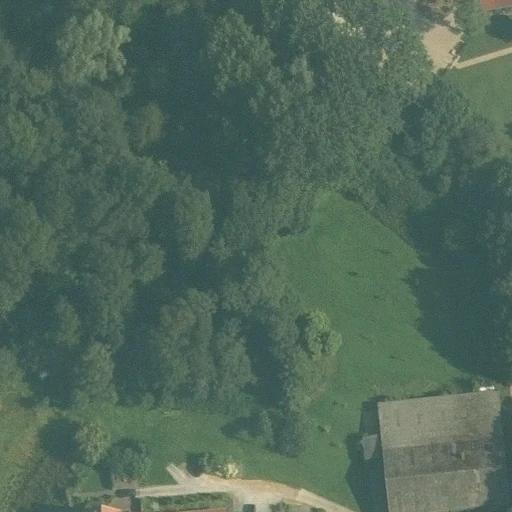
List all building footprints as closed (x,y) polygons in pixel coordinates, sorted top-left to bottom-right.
[(511,0),(493,0),(494,14),(511,12),(511,0)] [(198,202),(212,176),(200,169),(186,195),(198,202)] [(244,193),(212,176),(198,202),(230,219),(244,193)] [(498,398),(378,411),(388,511),(506,511),(511,511),(498,398)] [(224,511),(222,484),(146,491),(146,490),(137,491),(139,511),(224,511)]
